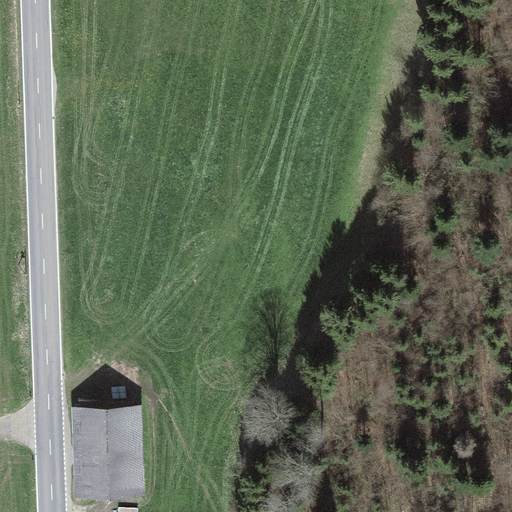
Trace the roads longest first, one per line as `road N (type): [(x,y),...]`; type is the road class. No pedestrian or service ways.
road 1 (secondary): [(52,511),(36,0)]
road 2 (track): [(306,0),(255,51),(214,73),(138,90),(39,91)]
